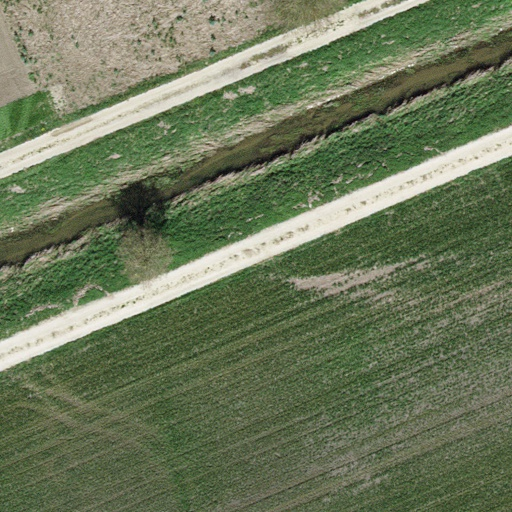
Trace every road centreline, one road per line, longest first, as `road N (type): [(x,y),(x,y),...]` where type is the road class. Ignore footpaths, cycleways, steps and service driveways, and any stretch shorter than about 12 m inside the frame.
road 1 (track): [(511,135),(0,347)]
road 2 (track): [(0,169),(407,0)]
